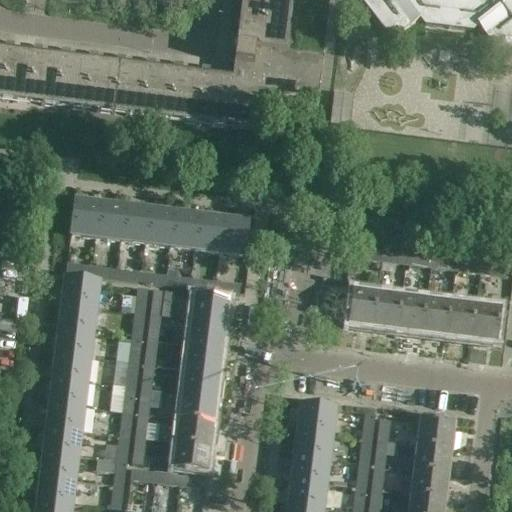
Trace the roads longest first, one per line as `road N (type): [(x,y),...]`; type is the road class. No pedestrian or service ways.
road 1 (residential): [(241,511),(258,361),(489,385)]
road 2 (residential): [(0,22),(207,48),(213,0)]
road 3 (residential): [(474,511),(489,385)]
